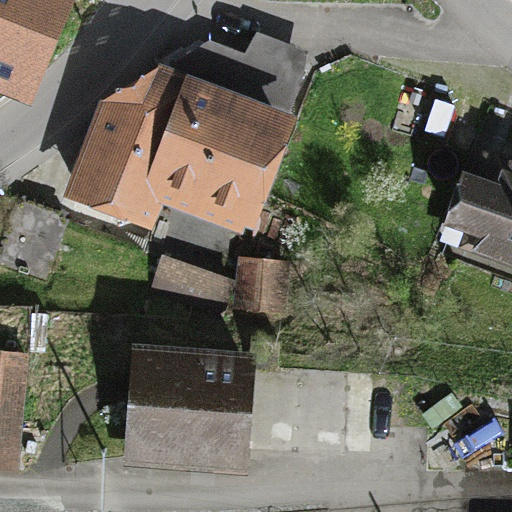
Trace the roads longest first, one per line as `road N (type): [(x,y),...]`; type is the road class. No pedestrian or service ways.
road 1 (unknown): [(0,482),(234,489),(511,477)]
road 2 (residential): [(0,148),(64,99),(145,0)]
